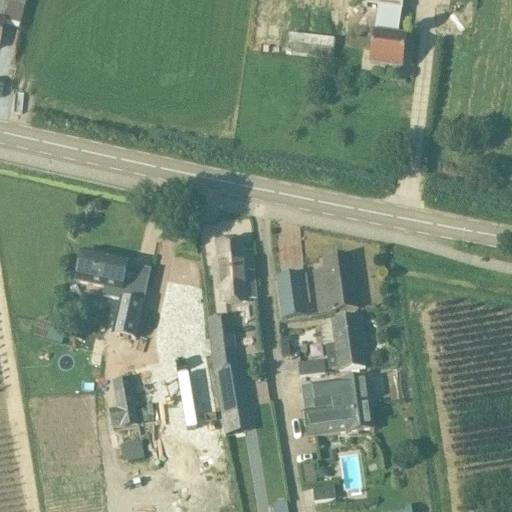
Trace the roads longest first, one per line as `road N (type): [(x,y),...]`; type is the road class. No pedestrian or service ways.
road 1 (unclassified): [(263,191),(278,393),(297,511)]
road 2 (secondary): [(0,132),(263,191)]
road 3 (secondary): [(263,191),(511,244)]
